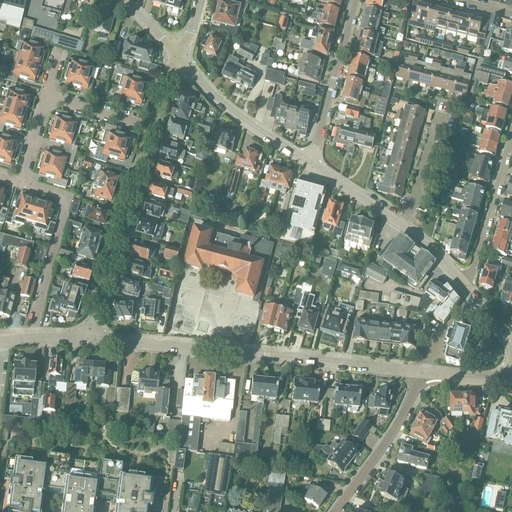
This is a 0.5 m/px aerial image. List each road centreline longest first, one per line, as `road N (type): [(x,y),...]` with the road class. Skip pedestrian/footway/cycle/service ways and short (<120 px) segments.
road 1 (residential): [(90,339),(421,376)]
road 2 (residential): [(90,339),(152,129)]
road 3 (residential): [(30,338),(67,199),(18,184)]
road 4 (residential): [(464,281),(405,228),(309,164)]
road 5 (residential): [(309,164),(243,122),(178,55)]
road 6 (residential): [(309,164),(355,0)]
road 7 (residential): [(333,511),(421,376)]
road 8 (residential): [(464,281),(511,135)]
